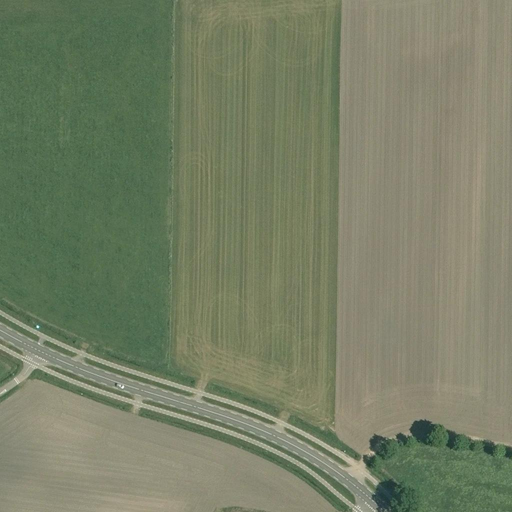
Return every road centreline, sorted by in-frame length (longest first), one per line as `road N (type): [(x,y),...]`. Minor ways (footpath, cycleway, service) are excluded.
road 1 (secondary): [(371,499),(261,429),(37,350)]
road 2 (track): [(360,469),(394,440),(421,433),(511,448)]
